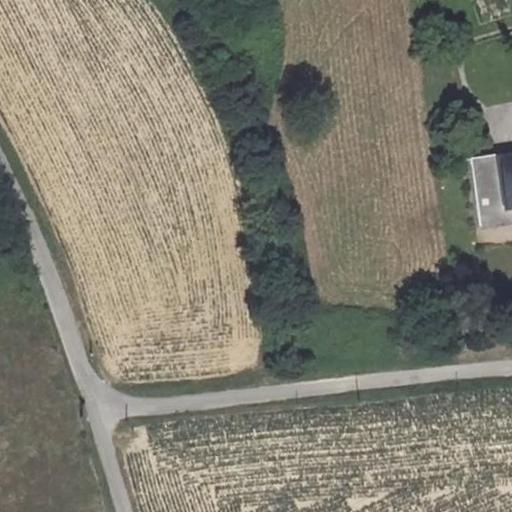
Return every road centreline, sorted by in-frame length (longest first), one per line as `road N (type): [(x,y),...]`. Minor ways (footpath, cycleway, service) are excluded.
road 1 (unclassified): [(91,403),(511,370)]
road 2 (unclassified): [(91,403),(0,162)]
